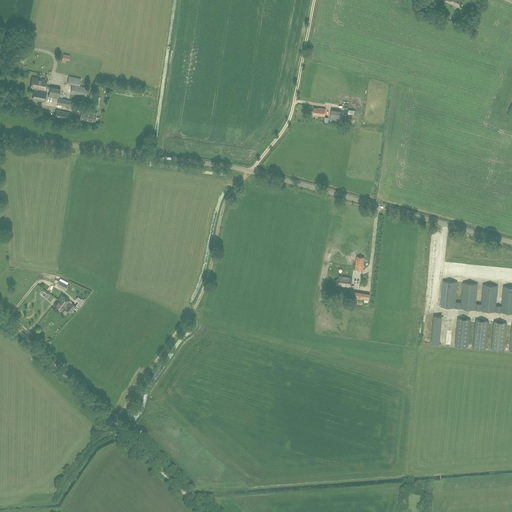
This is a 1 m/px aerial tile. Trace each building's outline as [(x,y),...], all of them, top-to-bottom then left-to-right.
[(69,76),(67,84),(72,84),(70,93),(86,96),(88,88),(79,86),(81,79),(69,76)] [(39,84),(40,79),(32,77),(30,87),(34,88),(32,99),(45,101),(46,92),(37,90),(37,89),(40,89),(41,85),(39,84)] [(47,80),(40,79),(39,84),(41,85),(40,89),(50,91),(50,87),(46,86),(47,80)] [(51,87),(50,87),(50,91),(49,97),(58,98),(60,89),(51,87)] [(73,101),(65,100),(59,98),(57,105),(71,107),(73,101)] [(318,108),(314,107),(313,114),(317,115),(324,116),(326,109),(318,108)] [(79,122),(94,125),(97,112),(82,109),(79,122)] [(56,110),(55,117),(68,119),(69,113),(56,110)] [(331,111),(330,121),(340,122),(341,112),(331,111)] [(356,256),(355,270),(363,271),(364,257),(356,256)] [(338,286),(351,287),(352,278),(339,276),(338,286)] [(484,290),(485,280),(477,279),(477,278),(470,277),(469,289),(467,288),(466,298),(468,298),(467,307),(476,308),(476,310),(483,310),(484,299),(493,300),(492,311),(499,312),(499,310),(508,311),(508,302),(511,302),(511,292),(509,292),(510,281),(504,280),(504,282),(495,281),(494,291),(484,290)] [(59,281),(57,285),(65,290),(68,285),(59,281)] [(461,308),(461,302),(455,302),(457,282),(443,281),(441,306),(461,308)] [(350,291),(349,297),(369,300),(370,295),(350,291)] [(75,307),(71,303),(62,295),(58,300),(65,306),(67,305),(73,310),(75,307)] [(78,307),(84,301),(86,299),(85,298),(83,300),(81,299),(76,305),(78,307)] [(65,306),(58,300),(54,305),(61,311),(65,307),(66,309),(70,313),(73,310),(67,305),(65,306)] [(456,330),(457,318),(450,317),(450,319),(441,318),(441,327),(438,327),(437,337),(440,337),(439,349),(445,349),(445,348),(454,349),(455,338),(464,339),(463,349),(472,350),(472,352),(479,352),(480,341),(482,341),(483,331),(481,331),(482,322),(473,321),(473,320),(466,319),(465,331),(456,330)] [(511,323),(511,325),(502,324),(501,333),(499,333),(498,343),(500,343),(499,354),(506,355),(506,354),(511,354),(511,323)]
